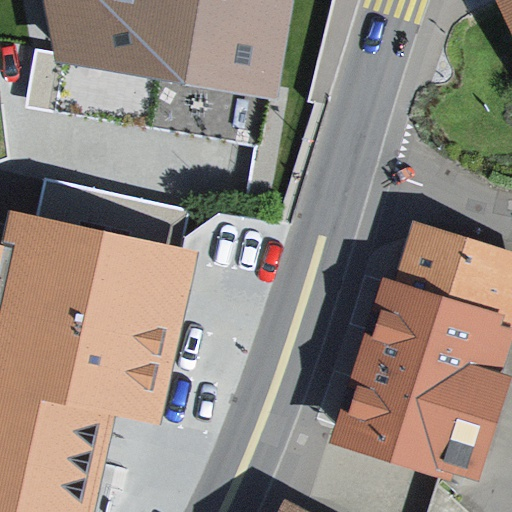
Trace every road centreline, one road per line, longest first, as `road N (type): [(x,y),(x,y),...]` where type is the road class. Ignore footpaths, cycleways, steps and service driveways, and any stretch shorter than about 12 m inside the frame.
road 1 (primary): [(346,160),(290,341),(222,511)]
road 2 (residential): [(346,160),(511,211)]
road 3 (primary): [(395,0),(346,160)]
